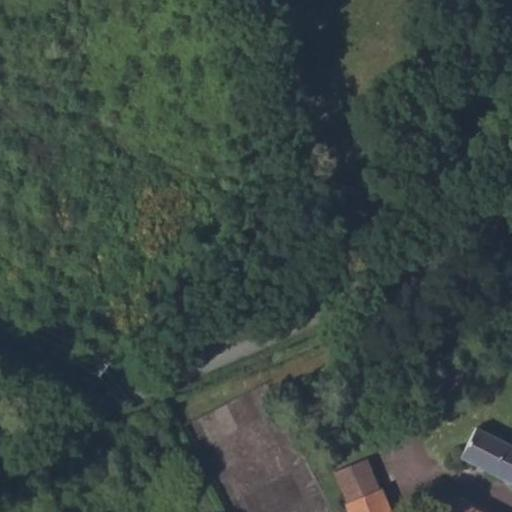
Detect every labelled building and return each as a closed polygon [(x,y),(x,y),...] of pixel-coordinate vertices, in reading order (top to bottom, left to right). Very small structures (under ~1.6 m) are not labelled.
[(292,111),(297,126),(305,123),(299,109),(292,111)] [(306,142),(311,153),(328,146),(323,135),(306,142)] [(458,454),(487,470),(511,483),(511,445),(474,425),(458,454)] [(332,471),(345,502),(376,488),(363,458),(332,471)] [(345,502),(343,502),(347,511),(389,511),(380,487),(376,488),(345,502)] [(435,508),(444,511),(481,511),(444,492),(435,508)]
